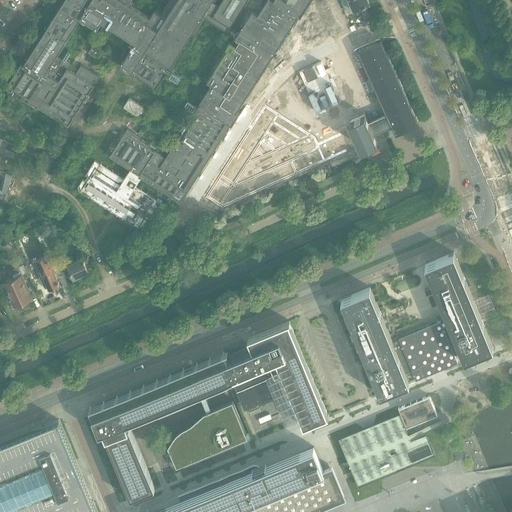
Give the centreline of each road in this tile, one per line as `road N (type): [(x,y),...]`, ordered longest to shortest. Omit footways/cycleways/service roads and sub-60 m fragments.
road 1 (residential): [(447,138),(0,342)]
road 2 (tertiary): [(72,391),(470,230),(482,213)]
road 3 (tertiary): [(482,213),(72,391)]
road 4 (unclassified): [(135,511),(511,354)]
road 5 (tertiary): [(459,135),(400,0)]
road 6 (unclassified): [(113,511),(63,395)]
